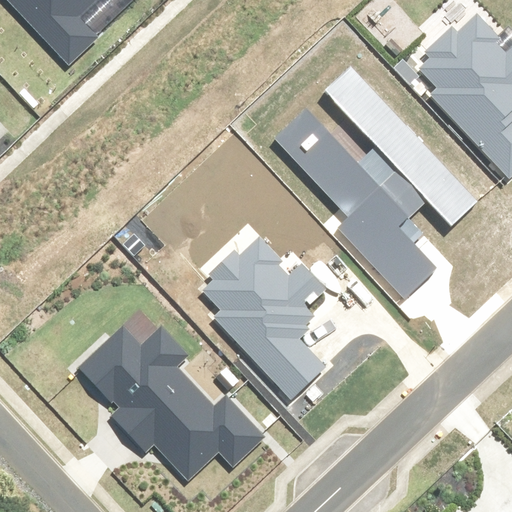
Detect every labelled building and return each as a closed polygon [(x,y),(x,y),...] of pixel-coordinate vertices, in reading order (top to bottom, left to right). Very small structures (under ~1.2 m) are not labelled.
[(106,0),(0,0),(68,74),(100,44),(81,23),(106,0)] [(511,38),(507,44),(476,12),(458,28),(451,21),(413,56),(420,64),(413,72),(430,90),(424,96),(510,187),(511,185),(511,38)] [(475,205),(347,71),(323,94),(378,152),(358,171),(303,113),(272,142),(345,218),(333,229),(399,299),(429,272),(394,235),(427,204),(450,229),(475,205)] [(213,321),(290,398),(321,368),(289,335),(331,294),(299,262),(286,274),(259,247),(248,257),(237,246),(207,274),(216,283),(200,299),(218,317),(213,321)] [(116,331),(76,370),(119,413),(111,421),(147,458),(155,450),(187,483),(218,453),(234,469),(261,442),(223,403),(212,413),(171,371),(181,361),(154,334),(136,352),(116,331)]
